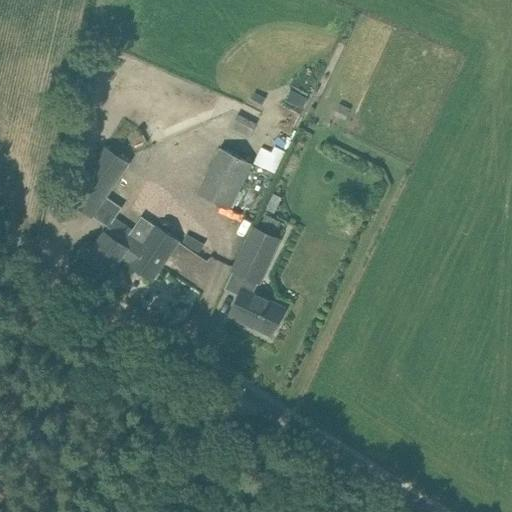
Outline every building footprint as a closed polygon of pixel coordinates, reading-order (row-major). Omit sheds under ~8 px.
[(238,113),(231,127),(250,136),(256,123),(238,113)] [(278,169),(284,148),(263,143),(258,164),(278,169)] [(219,146),(197,191),(231,207),(252,161),(219,146)] [(70,200),(92,216),(128,163),(106,148),(70,200)] [(141,216),(132,229),(115,217),(86,258),(110,274),(125,252),(132,257),(129,262),(131,263),(130,265),(152,280),(179,240),(141,216)] [(248,277),(243,288),(230,315),(272,335),(285,308),(253,293),(258,284),(261,286),(283,240),(254,226),(233,270),(248,277)]
